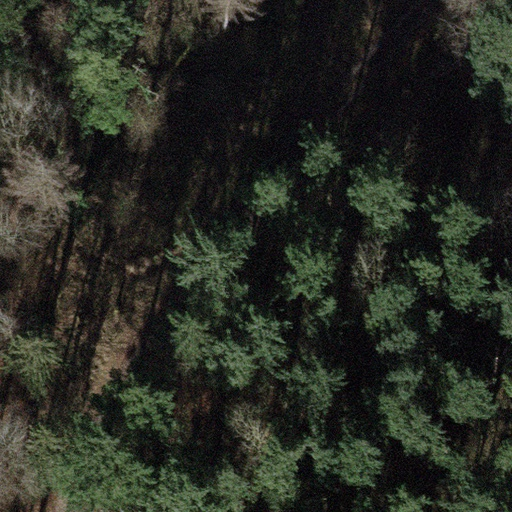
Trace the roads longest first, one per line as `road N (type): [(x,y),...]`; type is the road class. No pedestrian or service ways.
road 1 (track): [(322,116),(109,407),(81,451),(60,511)]
road 2 (track): [(431,0),(322,116)]
